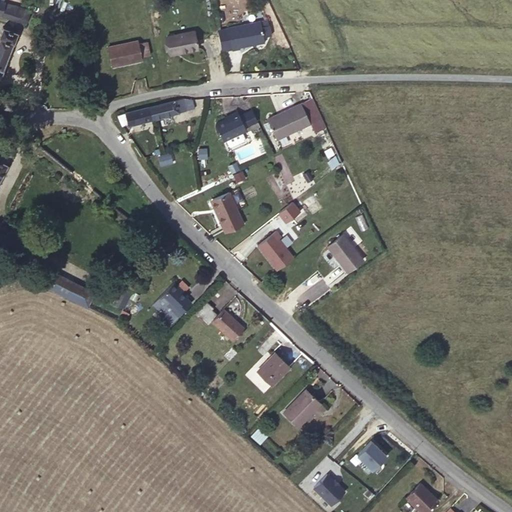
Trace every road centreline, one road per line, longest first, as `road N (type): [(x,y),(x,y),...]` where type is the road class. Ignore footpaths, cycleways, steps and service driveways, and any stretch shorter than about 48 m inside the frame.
road 1 (residential): [(511,511),(457,473),(199,243),(94,122)]
road 2 (residential): [(511,78),(336,76),(161,90),(105,106),(94,122)]
